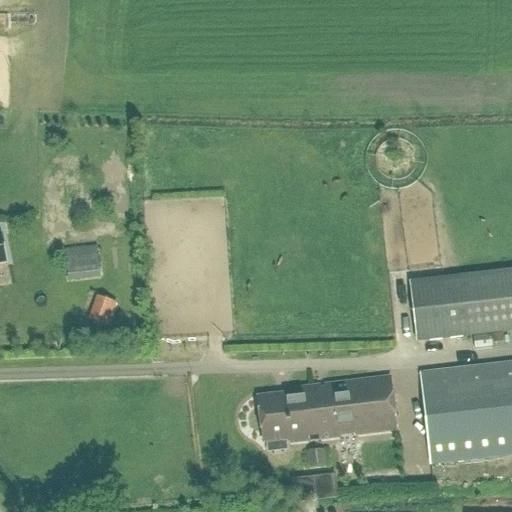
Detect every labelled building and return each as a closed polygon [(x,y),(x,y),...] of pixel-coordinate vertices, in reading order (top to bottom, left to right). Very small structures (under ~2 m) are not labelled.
[(100,278),(99,272),(97,247),(65,250),(68,282),(100,278)] [(511,270),(410,283),(416,343),(511,331),(511,270)] [(511,363),(420,374),(430,465),(511,455),(511,363)] [(289,443),(317,440),(317,442),(339,440),(339,436),(354,434),(354,437),(396,433),(390,378),(323,385),(323,388),(319,388),(319,386),(291,389),(291,394),(257,398),(262,442),(266,442),(267,452),(285,450),(284,440),(288,439),(289,443)] [(321,451),(308,452),(310,468),(323,466),(321,451)]
